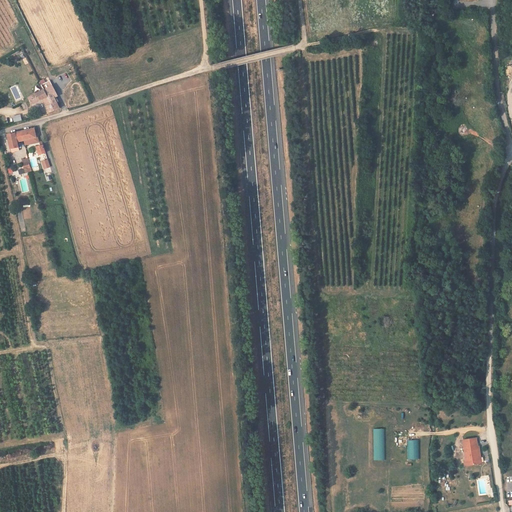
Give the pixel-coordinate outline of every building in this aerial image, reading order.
[(42,80),(37,82),(42,90),(50,86),(47,81),(44,83),(42,80)] [(54,96),(50,86),(42,90),(49,104),(53,102),(51,98),(54,96)] [(42,90),(26,99),(28,104),(40,97),(42,101),(40,102),(45,112),(56,107),(53,102),(49,104),(42,90)] [(33,128),(20,131),(22,141),(24,140),(36,138),(34,128),(33,128)] [(22,141),(20,131),(6,134),(9,148),(18,146),(17,142),(22,141)] [(44,152),(41,145),(34,148),(37,155),(44,152)] [(28,157),(21,158),(23,169),(18,170),(19,174),(31,172),(28,157)] [(49,166),(47,159),(40,162),(43,168),(49,166)] [(384,429),(373,429),(374,460),(384,460),(384,429)] [(479,460),(477,444),(476,434),(463,436),(465,456),(466,462),(479,460)] [(407,459),(419,459),(419,440),(408,440),(407,459)]
